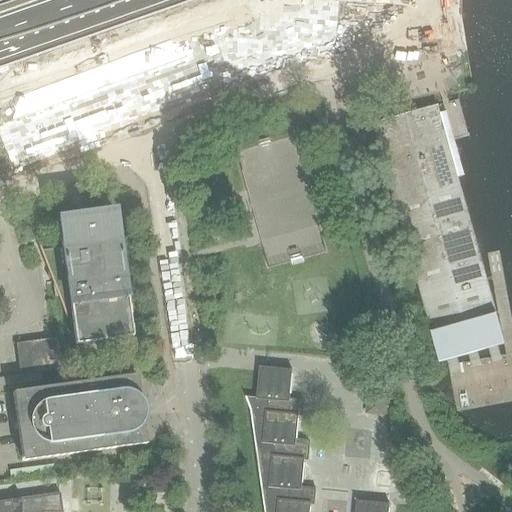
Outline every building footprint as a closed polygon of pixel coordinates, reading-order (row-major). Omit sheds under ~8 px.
[(496,340),(503,338),(458,178),(464,176),(446,113),(440,115),(437,107),(373,125),(438,356),(466,349),(486,343),(496,340)] [(75,345),(131,337),(113,215),(58,222),(62,249),(41,252),(38,243),(36,244),(66,320),(67,320),(65,316),(71,315),(75,345)] [(17,361),(48,357),(45,338),(15,342),(17,361)] [(304,401),(289,399),(292,372),(260,368),(255,399),(247,398),(246,395),(244,396),(251,411),(267,511),(388,511),(389,505),(357,502),(355,511),(310,511),(311,506),(314,506),(316,490),(302,488),(305,462),(308,463),(310,446),(295,444),(298,417),(302,417),(304,401)] [(146,445),(136,376),(12,393),(22,462),(146,445)] [(387,418),(391,383),(368,380),(364,415),(387,418)] [(135,454),(118,456),(119,465),(137,463),(135,454)] [(62,511),(60,494),(0,502),(0,511),(62,511)]
